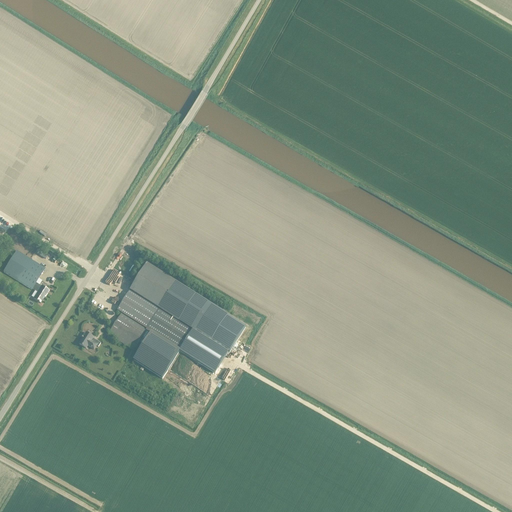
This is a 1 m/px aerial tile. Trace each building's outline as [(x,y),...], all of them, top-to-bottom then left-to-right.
[(35,253),(45,260),(48,255),(38,248),(35,253)] [(44,269),(16,251),(3,272),(31,289),(32,289),(35,283),(44,269)] [(146,265),(130,291),(157,308),(158,307),(174,282),(146,265)] [(158,307),(177,320),(193,294),(174,282),(158,307)] [(35,283),(32,289),(37,292),(33,299),(38,302),(39,302),(40,303),(46,295),(49,291),(41,286),(41,287),(35,283)] [(157,308),(130,291),(117,311),(121,313),(145,328),(157,308)] [(145,328),(144,329),(149,332),(149,331),(178,349),(191,329),(177,320),(158,307),(157,308),(145,328)] [(121,313),(108,335),(131,349),(144,329),(145,328),(121,313)] [(91,316),(84,327),(89,330),(96,319),(91,316)] [(103,324),(98,321),(95,325),(99,329),(103,324)] [(76,342),(81,346),(83,342),(86,344),(86,345),(91,348),(93,344),(95,345),(97,341),(89,336),(90,336),(83,331),(82,332),(81,331),(79,335),(80,336),(76,342)] [(132,359),(160,377),(178,349),(149,331),(149,332),(132,359)]
